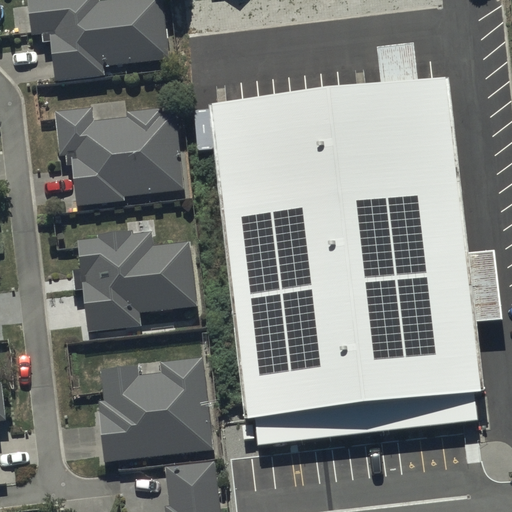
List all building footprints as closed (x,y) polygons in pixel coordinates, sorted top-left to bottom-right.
[(106,70),(172,63),(164,0),(134,0),(102,4),(101,0),(31,0),(30,0),(35,38),(44,37),(45,45),(53,44),(57,84),(107,78),(106,70)] [(214,108),(250,424),(258,424),(261,449),(478,424),(476,399),(486,398),(477,323),(497,321),(502,320),(495,254),(489,254),(470,256),(450,81),(422,84),(417,48),(381,52),(385,88),(214,108)] [(74,168),(79,209),(127,203),(127,199),(185,193),(176,116),(165,117),(164,111),(129,115),(130,121),(96,124),(95,111),(57,115),(62,159),(68,159),(69,169),(74,168)] [(86,293),(91,334),(143,328),(142,316),(199,309),(192,245),(156,249),(154,235),(134,237),(134,233),(100,237),(100,241),(80,243),(84,272),(74,273),(77,294),(86,293)] [(100,404),(106,465),(216,453),(205,361),(163,366),(164,376),(141,378),(140,369),(103,373),(106,403),(100,404)] [(0,477),(0,478),(0,477),(0,435),(1,435),(0,427),(0,424),(8,423),(4,385),(0,385),(0,477)] [(222,511),(217,465),(168,470),(172,508),(167,509),(167,511),(222,511)]
